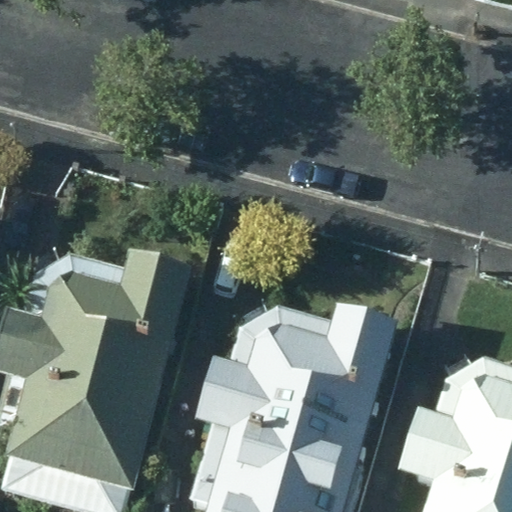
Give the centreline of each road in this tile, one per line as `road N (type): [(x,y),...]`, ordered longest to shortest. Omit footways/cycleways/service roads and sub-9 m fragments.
road 1 (residential): [(287,90),(0,16)]
road 2 (residential): [(287,90),(425,79),(511,98)]
road 3 (residential): [(511,204),(435,190),(369,157)]
